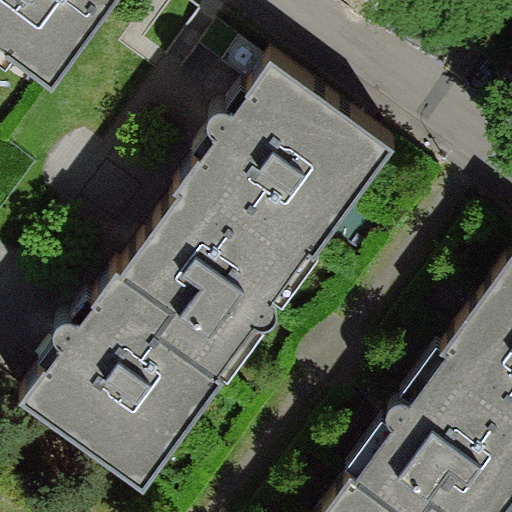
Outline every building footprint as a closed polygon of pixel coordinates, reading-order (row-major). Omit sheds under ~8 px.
[(0,0),(0,35),(54,77),(111,0),(0,0)] [(235,66),(254,42),(219,15),(201,39),(235,66)] [(250,76),(268,51),(254,42),(235,66),(250,76)] [(217,120),(191,153),(305,236),(316,244),(397,134),(274,43),(268,51),(250,76),(235,96),(221,94),(211,102),(210,112),(217,120)] [(119,253),(103,275),(215,358),(251,310),(258,315),(271,315),(279,307),(279,296),(275,288),(269,285),(305,236),(191,153),(176,175),(180,178),(123,256),(119,253)] [(453,345),(511,388),(511,243),(442,337),(453,345)] [(145,476),(227,367),(215,358),(103,275),(80,307),(69,305),(59,311),(58,321),(62,330),(21,385),(145,476)] [(399,421),(364,469),(424,511),(497,511),(511,492),(511,388),(453,345),(418,394),(410,390),(401,390),(393,395),(390,406),(393,416),(399,421)] [(313,511),(424,511),(364,469),(352,460),(313,511)]
